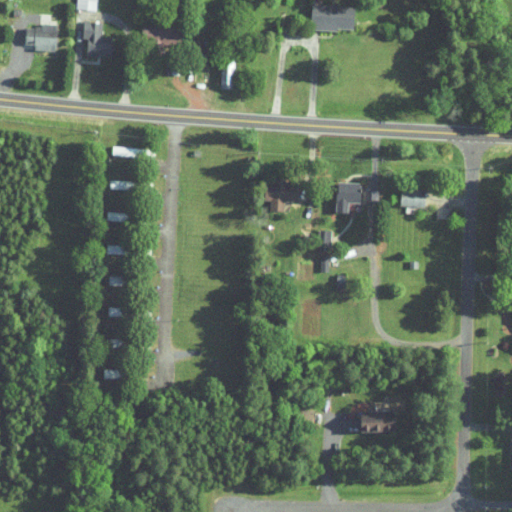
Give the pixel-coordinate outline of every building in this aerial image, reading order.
[(343,23),(343,0),(300,0),(300,22),(343,23)] [(71,31),(77,32),(75,48),(99,51),(101,30),(90,29),(91,16),(72,15),(71,31)] [(46,18),(29,17),(29,21),(15,20),(14,37),(23,37),(22,43),(45,44),(46,18)] [(131,22),(131,37),(148,36),(149,45),(174,44),(173,21),(131,22)] [(211,52),(209,82),(221,82),(223,52),(211,52)] [(286,195),(287,175),(255,174),(254,194),(259,194),(259,204),(273,204),(274,195),(286,195)] [(338,196),(350,196),(350,176),(326,176),(325,206),(338,206),(338,196)] [(389,199),(414,200),(415,183),(390,182),(389,199)] [(320,224),(308,223),(307,241),(320,241),(320,224)] [(503,316),(507,316),(507,324),(511,324),(511,286),(503,287),(503,316)] [(350,405),(351,426),(385,425),(384,404),(350,405)] [(502,459),(511,459),(511,433),(503,433),(502,459)]
